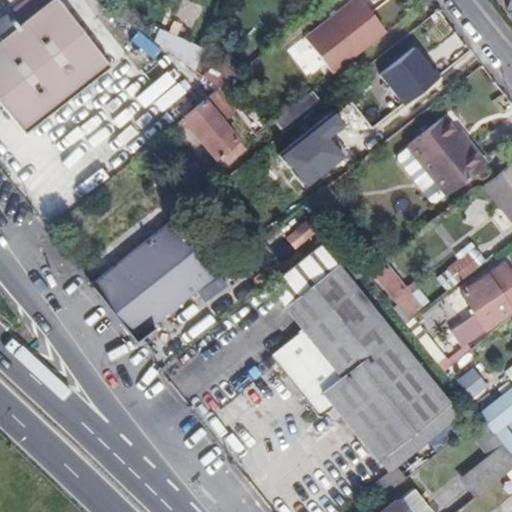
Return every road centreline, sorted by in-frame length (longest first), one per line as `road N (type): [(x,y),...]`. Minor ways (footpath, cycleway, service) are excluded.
road 1 (secondary): [(111,449),(81,371),(0,263)]
road 2 (primary): [(0,406),(112,511)]
road 3 (primary): [(111,449),(0,348)]
